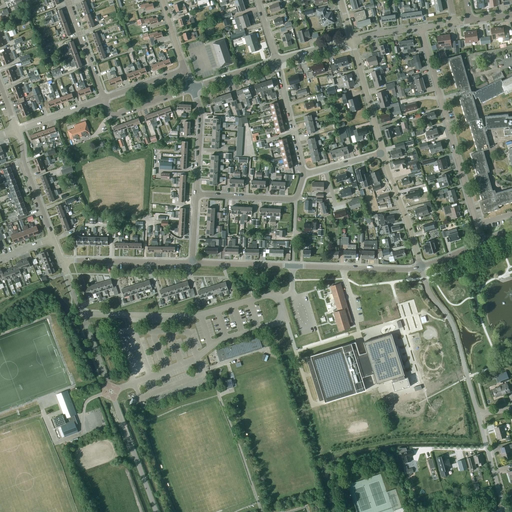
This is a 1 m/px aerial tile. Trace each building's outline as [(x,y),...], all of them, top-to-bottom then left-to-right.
[(208,0),(203,0),(198,2),(200,8),(210,5),(208,0)] [(269,6),(271,12),(280,9),(278,4),(280,3),(279,0),(274,2),(275,5),(269,6)] [(351,3),(352,10),(358,8),(357,5),(361,4),(360,4),(364,3),(363,0),(351,3)] [(497,6),(495,0),(476,0),(478,9),(478,8),(484,7),(484,8),(484,3),(489,2),(490,7),(497,6)] [(174,5),(176,12),(186,9),(185,6),(184,6),(184,4),(180,5),(180,3),(174,5)] [(243,4),(235,6),(236,9),(232,11),(233,13),(237,12),(238,12),(245,10),(243,4)] [(409,5),(406,5),(408,18),(415,17),(415,12),(410,13),(409,5)] [(321,14),(322,21),(323,25),(327,24),(327,23),(333,22),(331,12),(327,13),(326,12),(325,12),(324,7),(316,9),(318,15),(321,14)] [(389,8),(386,8),(388,21),(395,20),(394,15),(390,16),(389,8)] [(54,17),(55,19),(59,18),(64,16),(61,9),(56,11),(58,15),(54,16),(54,17)] [(364,10),(360,11),(364,26),(371,24),(369,19),(366,20),(365,16),(364,10)] [(353,13),(356,21),(356,22),(357,28),(364,26),(360,11),(353,13)] [(108,16),(110,23),(119,20),(117,13),(108,16)] [(280,18),(274,20),(276,26),(283,23),(283,22),(285,21),(284,17),(286,16),(285,13),(279,14),(280,18)] [(234,18),(236,24),(248,20),(246,14),(239,16),(234,18)] [(55,19),(56,21),(56,22),(60,21),(61,24),(66,22),(64,16),(59,18),(55,19)] [(144,20),(145,23),(147,22),(148,25),(150,25),(158,22),(157,18),(153,19),(153,17),(144,20)] [(178,19),(180,26),(190,23),(189,20),(185,21),(184,17),(178,19)] [(250,26),(248,20),(236,24),(238,29),(235,30),(236,34),(245,31),(243,28),(250,26)] [(503,28),(497,28),(498,39),(502,38),(502,41),(509,40),(508,33),(503,33),(503,28)] [(60,32),(60,34),(61,35),(64,33),(66,37),(71,35),(68,29),(63,30),(60,32)] [(298,31),(301,42),(308,40),(307,37),(310,37),(308,29),(306,30),(305,29),(298,31)] [(196,31),(189,34),(189,32),(182,34),(185,41),(195,38),(198,37),(196,31)] [(98,36),(97,32),(92,34),(94,41),(103,37),(102,35),(102,33),(98,35),(99,36),(98,36)] [(154,41),(155,40),(155,39),(163,37),(161,32),(157,33),(157,32),(148,34),(149,38),(154,37),(150,38),(152,46),(155,45),(154,41)] [(245,32),(231,36),(232,40),(246,36),(245,32)] [(258,49),(257,45),(256,46),(256,43),(257,43),(254,33),(245,36),(248,45),(249,45),(252,52),(258,50),(259,50),(258,49)] [(281,35),(284,46),(292,44),(290,39),(292,38),(291,34),(289,35),(288,33),(281,35)] [(444,46),(443,35),(437,36),(438,44),(435,44),(437,50),(442,48),(442,46),(444,46)] [(102,45),(100,41),(104,40),(103,37),(94,41),(96,47),(102,45)] [(232,63),(224,40),(213,43),(221,67),(232,63)] [(73,41),(68,43),(69,45),(65,47),(65,48),(66,51),(70,49),(75,47),(73,41)] [(407,52),(406,41),(399,42),(399,47),(403,46),(403,50),(402,50),(403,53),(407,52)] [(381,51),(378,52),(379,58),(384,57),(383,54),(389,52),(387,44),(379,46),(381,51)] [(78,54),(75,47),(70,49),(66,51),(67,53),(68,54),(71,53),(72,56),(78,54)] [(106,58),(105,54),(109,53),(108,52),(108,50),(104,51),(99,53),(101,60),(106,58)] [(379,58),(378,52),(377,52),(372,54),(372,57),(367,58),(369,66),(378,64),(377,60),(380,59),(379,58)] [(70,60),(70,61),(71,63),(75,62),(80,60),(78,54),(72,56),(74,59),(70,60)] [(511,143),(507,145),(510,155),(508,155),(511,167),(511,187),(502,191),(495,193),(494,190),(492,190),(487,173),(489,172),(483,151),(490,148),(485,131),(487,131),(486,129),(508,127),(509,129),(503,130),(504,136),(511,134),(511,116),(508,116),(508,114),(487,116),(487,118),(485,118),(486,126),(484,126),(481,118),(480,118),(473,101),(471,95),(473,94),(475,98),(477,97),(481,103),(506,90),(507,93),(511,90),(511,75),(502,81),(501,79),(504,77),(501,71),(491,76),(494,82),(474,91),(471,91),(460,54),(448,58),(457,89),(459,88),(460,91),(461,91),(462,92),(462,94),(461,94),(462,97),(459,98),(467,123),(469,122),(478,152),(471,154),(477,175),(475,176),(482,200),(479,201),(483,213),(498,209),(497,206),(511,201),(511,143)] [(4,65),(10,63),(9,60),(14,58),(13,55),(8,57),(1,59),(4,65)] [(165,66),(171,64),(169,59),(166,60),(164,55),(164,56),(162,56),(161,56),(163,61),(165,66)] [(408,62),(408,64),(420,61),(418,55),(413,56),(414,59),(410,60),(411,61),(408,62)] [(333,60),(334,64),(330,65),(332,72),(336,70),(335,67),(348,64),(346,57),(333,60)] [(75,62),(71,63),(72,66),(76,65),(77,68),(82,67),(80,60),(75,62)] [(408,64),(409,67),(412,66),(412,67),(416,66),(417,69),(421,68),(420,61),(408,64)] [(313,75),(325,72),(322,63),(310,67),(312,71),(305,73),(307,79),(314,77),(313,75)] [(145,68),(142,69),(141,68),(140,64),(137,65),(139,70),(141,75),(147,73),(145,68)] [(380,66),(381,69),(379,70),(379,69),(370,72),(373,79),(381,77),(380,74),(384,73),(383,69),(387,68),(386,65),(380,66)] [(139,70),(136,71),(134,66),(133,66),(131,67),(133,72),(135,77),(141,75),(139,70)] [(19,72),(18,69),(13,71),(12,68),(5,71),(8,77),(14,74),(19,72)] [(53,77),(62,74),(59,68),(51,70),(53,77)] [(10,83),(17,80),(15,77),(20,75),(19,72),(14,74),(8,77),(10,83)] [(117,77),(116,74),(113,75),(115,78),(117,84),(123,82),(121,76),(117,77)] [(337,78),(338,82),(347,80),(348,82),(353,81),(351,74),(341,76),(341,77),(337,78)] [(113,75),(111,75),(112,78),(112,79),(108,80),(110,86),(117,84),(115,78),(113,75)] [(288,78),(291,87),(294,86),(295,90),(299,89),(297,83),(300,82),(297,75),(293,76),(293,77),(288,78)] [(373,79),(375,87),(383,85),(381,77),(373,79)] [(410,85),(410,87),(423,83),(422,78),(412,80),(413,84),(410,85)] [(266,81),(270,95),(270,96),(271,97),(276,95),(275,91),(272,92),(271,88),(274,87),(271,80),(266,81)] [(347,80),(338,82),(339,87),(344,85),(344,88),(354,86),(353,81),(348,82),(347,80)] [(266,90),(268,96),(270,95),(266,81),(260,83),(263,91),(266,90)] [(265,97),(263,91),(260,83),(254,85),(257,93),(260,92),(262,98),(265,97)] [(423,83),(410,87),(411,90),(413,89),(415,95),(423,93),(422,89),(425,89),(423,83)] [(25,86),(20,88),(19,85),(12,88),(14,94),(21,91),(26,89),(25,86)] [(86,88),(85,85),(82,86),(84,89),(86,95),(92,93),(90,87),(86,88)] [(82,86),(80,86),(81,89),(81,90),(78,91),(80,97),(86,95),(84,89),(82,86)] [(246,103),(247,106),(250,105),(248,99),(249,98),(248,96),(251,95),(248,87),(242,89),(246,103)] [(14,94),(16,100),(23,97),(22,94),(27,92),(26,89),(21,91),(14,94)] [(242,98),(244,104),(246,103),(242,89),(236,91),(239,99),(242,98)] [(376,93),(378,101),(387,98),(385,90),(376,93)] [(74,99),(72,93),(68,95),(68,94),(67,91),(64,92),(66,96),(68,101),(74,99)] [(230,93),(225,95),(227,103),(230,102),(232,107),(235,106),(236,109),(238,108),(235,100),(233,101),(230,93)] [(360,110),(357,98),(349,100),(347,93),(341,95),(343,104),(348,102),(351,112),(360,110)] [(54,100),(56,105),(62,103),(60,98),(56,99),(56,98),(55,95),(53,96),(54,100)] [(219,97),(222,105),(223,109),(226,109),(224,104),(227,103),(225,95),(219,97)] [(53,96),(50,97),(51,100),(51,101),(48,102),(50,107),(56,105),(54,100),(53,96)] [(222,105),(219,97),(213,99),(216,106),(213,107),(213,106),(209,107),(211,113),(215,112),(220,111),(218,106),(222,105)] [(387,98),(378,101),(380,108),(389,106),(387,98)] [(314,108),(319,106),(318,103),(316,103),(315,100),(305,104),(303,105),(304,108),(306,107),(307,109),(310,108),(310,107),(313,106),(314,108)] [(25,102),(18,105),(21,111),(27,108),(32,106),(31,104),(26,105),(25,102)] [(406,110),(406,112),(417,109),(415,103),(405,106),(404,104),(400,105),(402,111),(406,110)] [(168,113),(172,112),(170,107),(163,109),(165,114),(166,118),(169,117),(168,113)] [(401,114),(399,107),(391,109),(392,113),(388,114),(388,113),(381,116),(383,122),(390,120),(389,118),(393,117),(393,116),(401,114)] [(30,114),(27,108),(21,111),(23,117),(30,114)] [(157,111),(159,117),(162,115),(163,119),(164,119),(166,118),(165,114),(163,109),(157,111)] [(157,111),(151,114),(152,119),(154,123),(156,122),(157,121),(155,118),(159,117),(157,111)] [(435,118),(434,112),(422,115),(423,118),(427,117),(428,120),(435,118)] [(149,120),(151,124),(151,123),(154,123),(152,119),(151,114),(144,116),(146,121),(149,120)] [(138,128),(137,124),(140,123),(138,118),(132,120),(134,125),(135,129),(137,128),(138,128)] [(126,123),(127,128),(131,126),(132,130),(133,130),(135,129),(134,125),(132,120),(126,123)] [(87,127),(86,124),(85,121),(73,125),(74,128),(68,131),(71,139),(89,133),(87,127)] [(125,133),(124,129),(127,128),(126,123),(119,125),(121,130),(122,134),(125,133)] [(121,130),(119,125),(113,127),(115,132),(118,131),(119,135),(120,135),(122,134),(121,130)] [(349,137),(354,135),(356,142),(361,140),(362,140),(362,139),(363,138),(363,137),(362,135),(367,134),(365,127),(357,130),(353,131),(352,128),(346,129),(349,137)] [(384,130),(387,139),(401,135),(399,127),(392,129),(391,128),(384,130)] [(341,143),(342,142),(342,143),(344,142),(343,139),(347,138),(345,129),(338,131),(340,140),(341,143)] [(426,132),(428,140),(438,137),(436,129),(426,132)] [(30,136),(32,141),(35,140),(37,144),(40,143),(38,139),(36,134),(30,136)] [(396,150),(390,151),(392,158),(398,156),(398,157),(402,156),(400,149),(404,148),(403,142),(395,145),(396,150)] [(429,146),(431,153),(442,150),(440,142),(429,146)] [(349,154),(347,147),(343,148),(343,146),(341,146),(341,148),(343,155),(349,154)] [(34,160),(36,166),(42,163),(40,157),(34,160)] [(160,157),(159,169),(167,169),(167,166),(171,166),(171,163),(173,163),(174,158),(160,157)] [(437,161),(440,170),(447,168),(445,162),(446,162),(445,158),(437,161)] [(420,170),(417,159),(408,162),(411,173),(420,170)] [(42,163),(36,166),(38,172),(45,169),(44,166),(49,164),(49,165),(53,164),(51,160),(47,162),(42,163)] [(0,170),(2,170),(3,174),(4,175),(11,172),(9,166),(2,169),(1,168),(0,168),(0,170)] [(71,167),(62,170),(61,170),(63,175),(73,171),(71,167)] [(363,168),(355,170),(359,182),(363,181),(364,180),(366,186),(371,185),(367,173),(365,174),(363,168)] [(373,188),(374,191),(381,189),(380,185),(379,185),(377,182),(381,180),(378,171),(372,174),(375,182),(373,183),(375,187),(373,188)] [(6,179),(6,180),(13,178),(11,172),(4,175),(3,174),(0,175),(1,177),(4,176),(5,176),(1,177),(1,178),(5,177),(6,179)] [(335,177),(337,182),(347,179),(345,173),(340,175),(335,177)] [(408,175),(408,178),(401,179),(402,185),(410,184),(413,183),(412,177),(415,176),(414,173),(408,175)] [(438,183),(440,188),(446,187),(445,186),(452,184),(449,173),(442,176),(442,178),(437,179),(438,183)] [(8,185),(8,186),(16,184),(13,178),(6,180),(6,179),(2,181),(3,183),(6,182),(8,185)] [(50,188),(49,184),(52,183),(55,181),(54,179),(51,180),(48,182),(43,184),(45,190),(50,188)] [(10,191),(10,192),(18,189),(16,184),(8,186),(8,185),(4,187),(5,189),(9,187),(10,191)] [(56,193),(59,192),(58,189),(55,190),(51,191),(50,188),(45,190),(47,196),(52,194),(56,193)] [(339,191),(341,197),(352,195),(350,188),(345,189),(345,190),(339,191)] [(7,194),(11,193),(12,197),(13,198),(20,195),(18,189),(10,192),(10,191),(7,192),(7,194)] [(408,194),(405,195),(406,199),(409,198),(410,199),(412,199),(413,200),(419,198),(419,197),(420,197),(418,189),(408,191),(408,194)] [(448,192),(445,193),(447,197),(449,196),(451,202),(457,200),(454,190),(447,191),(448,192)] [(52,194),(47,196),(50,203),(55,201),(54,197),(57,196),(57,195),(60,194),(59,192),(56,193),(52,194)] [(379,202),(380,203),(384,202),(384,201),(389,199),(388,194),(381,196),(378,197),(378,198),(379,202)] [(22,201),(20,195),(13,198),(12,197),(9,198),(9,200),(13,199),(14,203),(15,204),(22,201)] [(316,201),(317,198),(312,198),(312,197),(310,197),(310,200),(305,200),(304,209),(308,210),(308,213),(313,213),(313,209),(312,209),(312,204),(316,204),(316,201)] [(349,203),(351,209),(361,207),(359,200),(359,197),(354,198),(355,201),(349,203)] [(24,207),(22,201),(15,204),(14,203),(11,204),(12,206),(15,205),(16,209),(17,210),(24,207)] [(319,204),(322,214),(328,213),(326,207),(325,207),(324,202),(319,204)] [(424,207),(414,209),(417,217),(428,214),(428,211),(432,209),(429,202),(423,203),(424,207)] [(69,206),(66,207),(62,208),(60,205),(55,207),(58,213),(63,211),(70,208),(69,206)] [(452,213),(454,219),(460,217),(458,212),(460,211),(458,206),(452,208),(451,205),(443,207),(446,215),(452,213)] [(27,213),(24,207),(17,210),(16,209),(13,210),(14,212),(17,211),(19,215),(16,216),(18,220),(26,216),(25,213),(27,213)] [(71,211),(70,208),(63,211),(58,213),(60,219),(65,217),(64,214),(68,212),(71,211)] [(340,211),(334,213),(335,218),(346,215),(345,209),(339,211),(340,211)] [(377,215),(377,217),(379,225),(384,224),(384,223),(391,222),(391,221),(395,221),(394,216),(391,217),(391,216),(386,217),(386,213),(377,215)] [(62,226),(65,232),(70,230),(69,227),(73,225),(72,225),(76,223),(75,221),(71,222),(68,224),(62,226)] [(312,221),(311,224),(304,223),(304,231),(308,232),(308,230),(312,231),(312,229),(318,230),(318,221),(312,221)] [(422,226),(424,232),(437,229),(435,222),(422,226)] [(32,223),(29,224),(30,228),(33,236),(39,234),(36,226),(33,227),(32,223)] [(390,232),(400,230),(399,225),(389,227),(389,224),(382,226),(383,229),(384,228),(385,234),(390,233),(390,232)] [(33,236),(30,228),(28,229),(26,225),(24,226),(28,238),(33,236)] [(20,232),(23,240),(28,238),(24,226),(22,227),(23,231),(20,232)] [(14,230),(18,242),(23,240),(20,232),(18,233),(16,229),(14,230)] [(10,235),(13,243),(18,242),(14,230),(11,231),(13,234),(10,235)] [(449,235),(450,241),(459,239),(458,232),(450,234),(449,231),(446,232),(445,231),(441,232),(443,238),(446,237),(446,236),(449,235)] [(84,237),(84,233),(82,233),(82,234),(81,234),(80,237),(77,237),(76,245),(77,245),(83,245),(83,237),(84,237)] [(389,238),(384,239),(385,243),(386,249),(392,248),(391,243),(394,243),(394,242),(399,241),(398,240),(400,239),(399,234),(394,235),(394,233),(389,234),(389,238)] [(425,243),(426,245),(423,246),(425,253),(428,252),(429,255),(437,252),(433,240),(425,243)] [(288,242),(285,242),(280,242),(277,242),(276,256),(283,256),(283,250),(279,250),(279,246),(280,246),(285,246),(285,247),(288,247),(288,242)] [(343,250),(343,258),(355,258),(356,251),(355,251),(356,245),(348,245),(347,245),(347,250),(343,250)] [(330,258),(338,258),(338,252),(338,248),(334,248),(334,252),(330,251),(330,258)] [(39,254),(41,259),(49,256),(47,250),(39,254)] [(392,252),(394,259),(401,257),(405,256),(404,250),(400,251),(400,250),(392,252)] [(41,259),(43,265),(51,261),(49,256),(41,259)] [(27,259),(22,261),(25,269),(30,267),(27,259)] [(22,261),(16,262),(16,263),(17,266),(17,268),(18,268),(19,271),(25,269),(22,261)] [(43,265),(45,270),(53,267),(51,261),(43,265)] [(19,271),(18,268),(17,268),(17,266),(12,268),(15,276),(21,274),(19,271)] [(53,267),(45,270),(47,275),(55,272),(53,267)] [(12,268),(7,270),(10,278),(15,276),(12,268)] [(7,270),(1,272),(2,273),(1,273),(3,277),(4,280),(10,278),(7,270)] [(106,290),(111,288),(112,292),(114,291),(111,280),(104,282),(106,290)] [(150,289),(151,294),(155,293),(154,289),(152,290),(149,280),(142,283),(145,291),(150,289)] [(183,291),(188,290),(189,293),(191,293),(190,291),(187,281),(180,284),(183,291)] [(105,294),(108,293),(106,290),(104,282),(97,284),(99,292),(100,292),(104,290),(105,294)] [(225,282),(218,284),(221,292),(226,290),(226,291),(227,294),(229,293),(230,296),(232,295),(230,289),(228,289),(225,282)] [(144,297),(147,296),(145,291),(142,283),(135,285),(138,293),(143,291),(144,297)] [(98,296),(101,295),(100,292),(99,292),(97,284),(90,286),(93,294),(97,293),(98,296)] [(181,292),(182,298),(185,297),(184,294),(183,291),(180,284),(173,286),(176,294),(181,292)] [(222,296),(221,292),(218,284),(212,287),(214,294),(219,293),(220,296),(222,296)] [(339,331),(350,327),(348,322),(351,322),(340,284),(330,287),(337,309),(335,310),(335,312),(334,313),(335,317),(335,318),(337,321),(336,321),(336,322),(337,322),(338,325),(337,326),(339,331)] [(131,295),(136,293),(138,299),(140,298),(139,296),(138,293),(135,285),(129,287),(131,295)] [(90,286),(83,288),(86,296),(90,295),(92,298),(94,297),(93,294),(90,286)] [(169,296),(174,294),(175,298),(177,297),(176,294),(173,286),(167,288),(169,296)] [(129,287),(122,289),(124,297),(129,296),(131,301),(133,301),(131,295),(129,287)] [(214,294),(212,287),(205,289),(207,297),(212,295),(213,299),(215,298),(214,294)] [(167,296),(168,300),(170,299),(169,296),(167,288),(160,290),(162,298),(167,296)] [(198,291),(200,299),(205,297),(206,301),(208,300),(207,297),(205,289),(198,291)] [(381,308),(382,312),(370,315),(371,321),(383,318),(384,320),(390,318),(387,306),(381,308)] [(354,348),(352,343),(311,355),(311,357),(306,359),(318,401),(324,400),(324,402),(366,390),(362,377),(374,374),(377,384),(404,376),(392,333),(365,341),(368,352),(360,354),(358,347),(354,348)] [(216,350),(220,362),(262,348),(258,337),(216,350)] [(498,384),(509,379),(506,371),(495,376),(498,384)] [(492,389),(495,397),(502,394),(510,392),(507,383),(503,384),(503,385),(492,389)] [(410,389),(393,394),(395,400),(411,395),(410,389)] [(65,437),(78,432),(75,425),(77,424),(74,415),(76,414),(67,390),(56,394),(65,418),(64,418),(62,415),(54,418),(57,426),(61,425),(61,426),(65,437)] [(495,429),(497,438),(505,436),(503,426),(495,429)] [(500,448),(503,458),(511,456),(509,448),(511,447),(511,443),(508,445),(508,446),(500,448)] [(413,455),(412,452),(411,452),(410,450),(401,452),(402,456),(401,456),(401,458),(402,457),(404,464),(411,462),(410,458),(412,457),(413,455)] [(474,457),(473,457),(467,459),(470,470),(476,469),(475,464),(478,463),(479,465),(483,464),(482,461),(483,460),(482,456),(482,457),(481,454),(473,456),(474,457)] [(445,455),(437,457),(442,476),(448,475),(447,470),(449,469),(448,465),(450,465),(448,460),(447,460),(445,455)] [(464,456),(457,458),(459,463),(462,462),(464,470),(467,469),(464,456)] [(404,468),(406,475),(413,473),(412,468),(409,469),(408,467),(404,468)]
